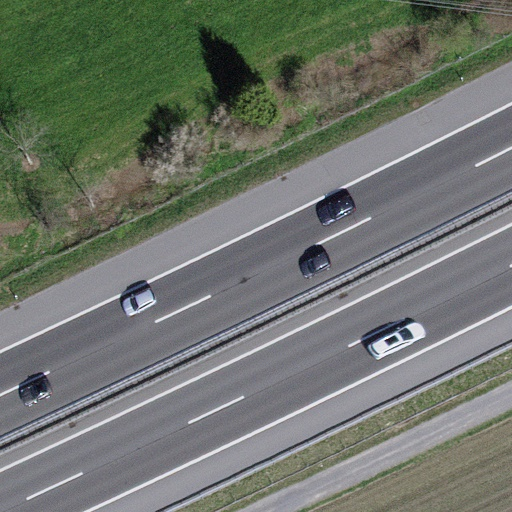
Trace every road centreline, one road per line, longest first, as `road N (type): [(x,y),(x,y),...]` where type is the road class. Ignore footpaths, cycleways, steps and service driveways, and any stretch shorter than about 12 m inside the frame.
road 1 (motorway): [(511,144),(0,393)]
road 2 (motorway): [(6,511),(511,268)]
road 3 (track): [(293,511),(511,410)]
